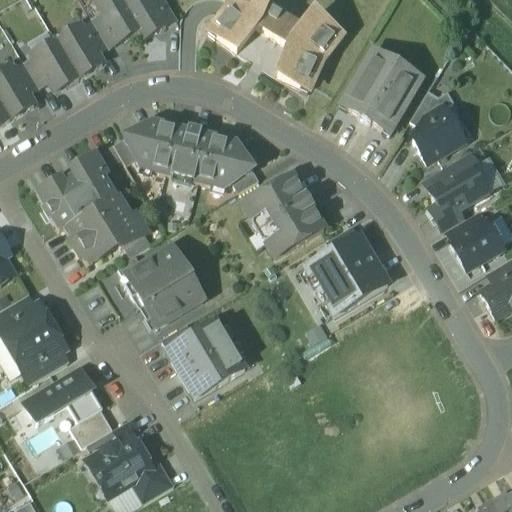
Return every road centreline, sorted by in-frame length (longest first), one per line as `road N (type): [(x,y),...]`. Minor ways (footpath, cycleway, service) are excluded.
road 1 (residential): [(0,174),(122,102),(159,92),(209,95),(372,197),(399,227),(482,372)]
road 2 (residential): [(216,511),(161,414),(92,346),(0,187)]
road 3 (residential): [(482,372),(493,434),(476,478),(418,511)]
